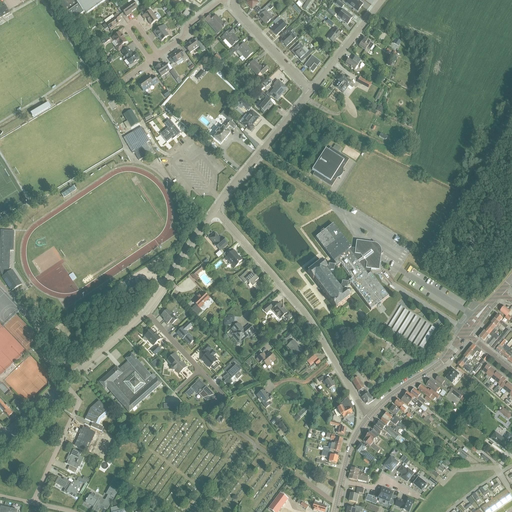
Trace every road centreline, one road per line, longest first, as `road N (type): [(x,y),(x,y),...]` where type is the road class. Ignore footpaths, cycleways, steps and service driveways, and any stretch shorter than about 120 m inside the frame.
road 1 (residential): [(369,416),(299,306),(213,211)]
road 2 (residential): [(213,211),(311,90)]
road 3 (residential): [(34,503),(78,404),(65,383)]
road 4 (tertiary): [(369,416),(442,362),(465,332)]
road 5 (residential): [(311,90),(235,11),(235,0)]
road 6 (residential): [(146,311),(213,211)]
